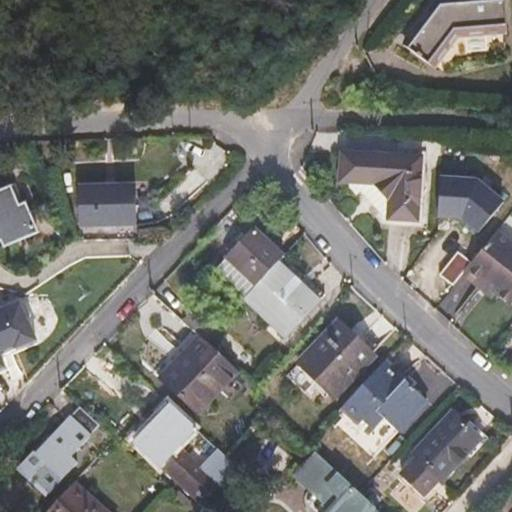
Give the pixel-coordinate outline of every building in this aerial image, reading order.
[(449,0),(443,9),(438,6),(413,45),(423,50),(421,54),(434,63),(437,60),(449,68),(473,32),(475,36),(496,29),(495,26),(511,20),(511,15),(508,0),(449,0)] [(419,224),(423,160),(342,155),(341,186),(356,185),(388,221),(390,222),(394,223),(419,224)] [(83,229),(140,235),(146,182),(89,175),(83,229)] [(0,240),(3,239),(5,246),(40,231),(29,203),(22,207),(13,187),(0,192),(0,240)] [(474,255),(490,230),(467,215),(450,240),(474,255)] [(40,231),(5,246),(7,250),(42,234),(40,231)] [(248,300),(286,259),(257,232),(219,273),(248,300)] [(511,243),(499,233),(463,277),(493,300),(497,295),(511,308),(511,243)] [(327,298),(286,259),(248,300),(289,339),(327,298)] [(39,345),(31,327),(34,321),(29,310),(24,307),(0,316),(0,370),(6,368),(1,356),(16,350),(18,353),(39,345)] [(375,359),(340,325),(302,365),(337,400),(375,359)] [(208,342),(202,337),(164,379),(202,414),(240,373),(208,342)] [(410,380),(391,361),(349,406),(377,431),(391,417),(405,430),(434,399),(412,378),(410,380)] [(198,430),(173,406),(138,445),(204,507),(208,503),(230,479),(239,468),(228,458),(220,451),(202,470),(181,449),(198,430)] [(101,427),(82,408),(38,456),(36,455),(21,471),(48,497),(77,465),(71,459),(100,427),(101,427)] [(483,441),(454,414),(415,456),(420,459),(407,473),(427,492),(439,478),(444,483),(483,441)] [(380,511),(363,496),(318,454),(297,478),(332,510),(330,511),(380,511)] [(230,479),(208,503),(216,511),(227,511),(244,493),(230,479)] [(106,511),(77,485),(51,511),(106,511)]
